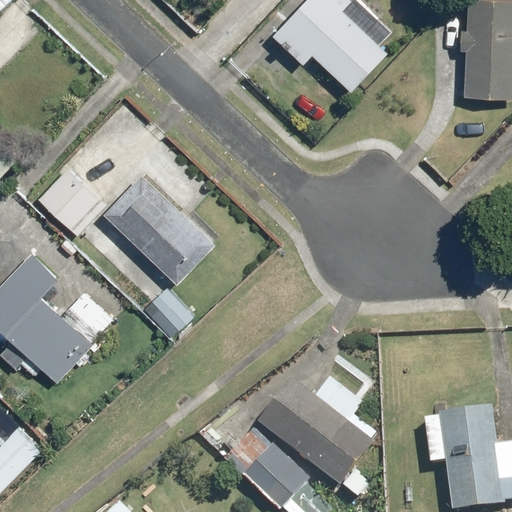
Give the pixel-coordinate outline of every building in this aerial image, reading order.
[(317,49),(354,87),(392,51),(353,12),(361,4),(357,0),(310,0),(289,21),(290,22),(278,34),(306,61),(317,49)] [(511,0),(474,0),(472,94),(511,94),(511,0)] [(0,135),(0,178),(22,158),(0,135)] [(71,166),(44,195),(84,234),(112,205),(71,166)] [(150,169),(109,211),(181,280),(221,239),(150,169)] [(68,275),(39,248),(0,290),(0,321),(63,380),(99,342),(49,295),(68,275)] [(236,275),(215,254),(176,295),(197,316),(236,275)] [(90,291),(76,307),(103,331),(117,315),(90,291)] [(352,418),(302,378),(267,423),(344,484),(384,434),(356,412),(352,418)] [(509,501),(508,498),(511,497),(511,440),(500,442),(494,405),(445,413),(460,509),(509,501)] [(0,497),(46,450),(20,425),(0,445),(0,497)] [(275,443),(248,472),(285,507),(287,505),(310,481),(312,478),(275,443)] [(332,511),(337,507),(310,481),(287,505),(294,511),(332,511)] [(136,511),(125,499),(111,511),(136,511)]
